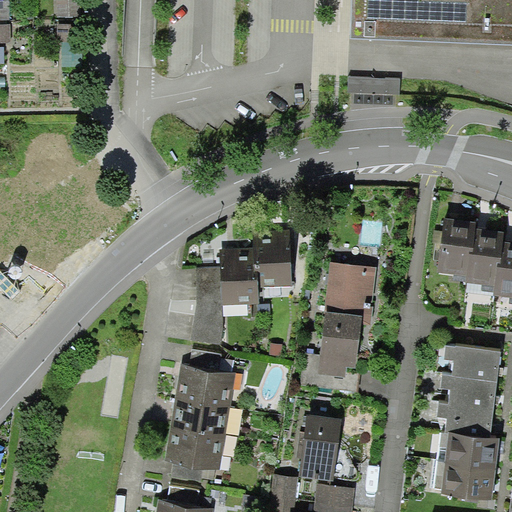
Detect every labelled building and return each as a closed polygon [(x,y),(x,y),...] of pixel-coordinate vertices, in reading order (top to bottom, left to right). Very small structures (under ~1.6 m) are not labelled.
[(511,0),(352,0),(351,32),(511,38),(511,0)] [(349,75),(348,91),(400,94),(400,77),(349,75)] [(439,264),(468,267),(473,228),(473,222),(444,219),(439,264)] [(482,286),(495,287),(501,242),(502,232),(473,228),(468,267),(467,274),(483,276),(482,286)] [(289,231),(255,232),(255,249),(256,280),(291,279),(289,231)] [(509,298),(511,298),(511,243),(501,242),(495,287),(510,289),(509,298)] [(255,249),(221,250),(221,265),(222,298),(257,297),(256,280),(255,249)] [(365,264),(334,260),(322,353),(303,350),(301,363),(299,382),(356,389),(359,371),(342,369),(345,346),(354,348),(358,316),(366,317),(373,265),(365,264)] [(196,299),(222,298),(221,265),(195,266),(196,299)] [(196,299),(191,337),(219,341),(221,328),(222,298),(196,299)] [(455,343),(451,372),(496,377),(500,348),(455,343)] [(221,353),(191,348),(189,364),(184,363),(179,395),(226,403),(231,371),(218,369),(221,353)] [(451,372),(448,401),(492,406),(496,377),(451,372)] [(179,395),(173,426),(221,434),(226,403),(179,395)] [(448,401),(444,430),(450,431),(489,435),(492,406),(448,401)] [(297,456),(303,456),(301,472),(329,476),(337,418),(308,414),(306,433),(300,432),(297,456)] [(168,458),(173,459),(170,474),(200,479),(203,464),(215,466),(221,434),(173,426),(168,458)] [(450,431),(447,460),(491,465),(495,436),(489,435),(450,431)] [(433,458),(429,487),(488,494),(491,465),(447,460),(433,458)] [(273,474),(271,495),(295,498),(297,476),(273,474)] [(207,511),(208,507),(196,504),(198,489),(168,484),(166,500),(161,499),(158,511),(207,511)] [(319,484),(317,501),(352,506),(354,488),(319,484)] [(351,511),(352,506),(317,501),(315,511),(292,511),(295,498),(271,495),(269,511),(351,511)]
